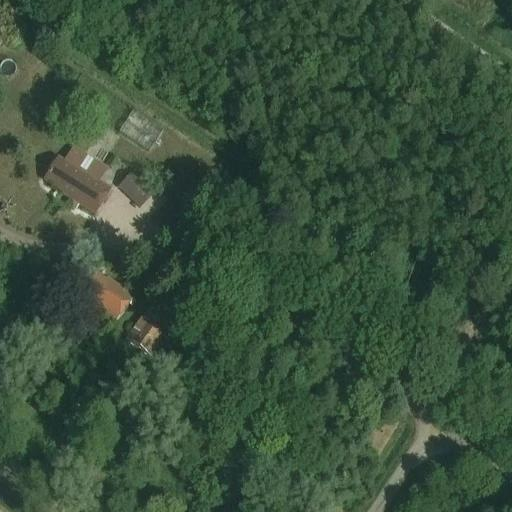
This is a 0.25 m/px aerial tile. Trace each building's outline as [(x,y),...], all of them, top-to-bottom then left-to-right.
[(95,216),(111,192),(75,170),(74,171),(57,161),(44,182),(61,192),(60,194),(95,216)] [(141,210),(158,193),(137,173),(120,190),(141,210)] [(114,326),(134,300),(108,281),(106,283),(92,272),(75,295),(88,304),(87,306),(114,326)] [(180,286),(162,311),(178,323),(197,298),(180,286)] [(151,360),(174,328),(149,310),(126,342),(151,360)] [(64,323),(53,317),(48,325),(60,331),(64,323)]
